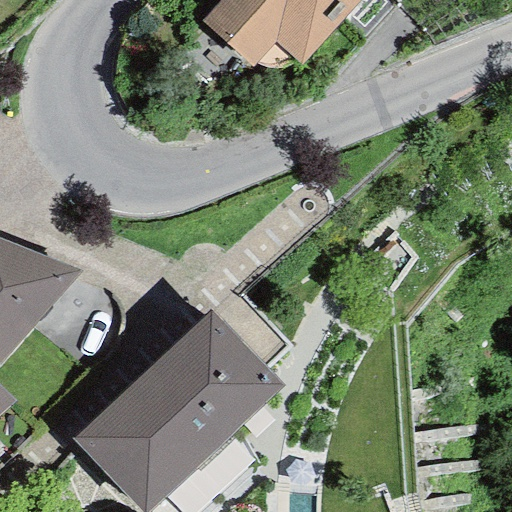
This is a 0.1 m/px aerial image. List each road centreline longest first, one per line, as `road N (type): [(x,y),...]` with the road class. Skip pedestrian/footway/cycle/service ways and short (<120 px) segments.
road 1 (tertiary): [(511,47),(167,180),(93,164),(68,139)]
road 2 (tertiary): [(68,139),(56,81),(63,47),(102,0)]
